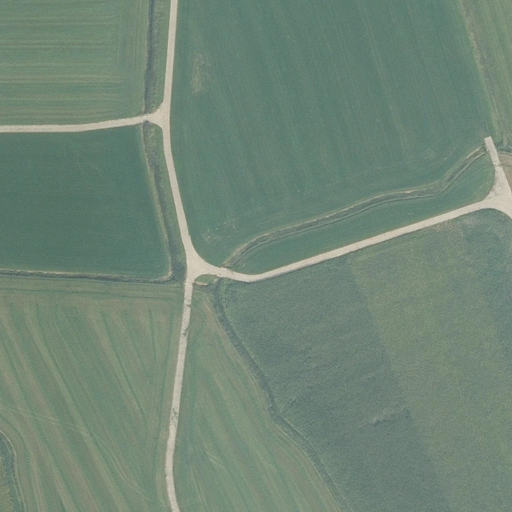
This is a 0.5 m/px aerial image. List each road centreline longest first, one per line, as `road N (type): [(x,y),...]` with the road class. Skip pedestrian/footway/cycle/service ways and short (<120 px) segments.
road 1 (track): [(196,266),(256,279),(507,196)]
road 2 (track): [(196,266),(169,461),(175,511)]
road 3 (track): [(0,129),(165,118)]
road 4 (track): [(459,51),(511,205)]
road 5 (track): [(165,118),(196,266)]
